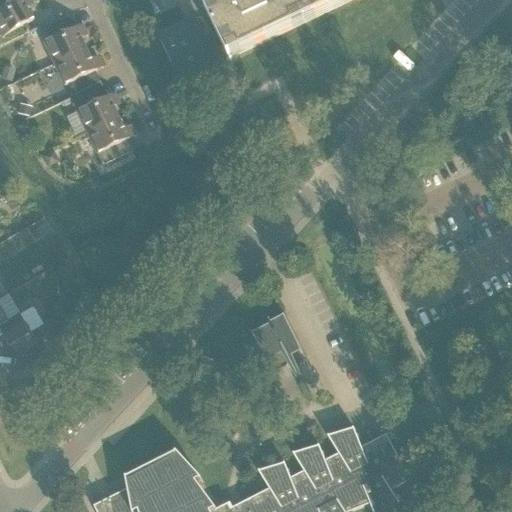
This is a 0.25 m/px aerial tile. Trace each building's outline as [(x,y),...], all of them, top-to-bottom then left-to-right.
[(0,0),(0,31),(4,39),(35,21),(23,0),(22,0),(21,1),(20,0),(0,0)] [(220,0),(204,8),(230,61),(358,0),(220,0)] [(184,92),(206,81),(202,74),(219,66),(194,16),(156,35),(184,92)] [(76,30),(71,19),(47,30),(52,41),(46,44),(56,66),(88,50),(78,29),(76,30)] [(72,84),(78,95),(102,84),(96,73),(98,72),(88,50),(56,66),(66,87),(72,84)] [(16,71),(6,68),(2,80),(13,83),(16,71)] [(109,99),(103,87),(79,99),(85,110),(78,113),(88,134),(121,119),(111,98),(109,99)] [(131,140),(121,119),(88,134),(104,167),(134,153),(129,141),(131,140)] [(7,320),(0,308),(0,332),(8,346),(42,326),(32,310),(21,316),(19,313),(7,320)] [(296,379),(300,376),(292,356),(301,351),(284,316),(269,323),(270,325),(251,334),(269,361),(281,354),(296,379)] [(354,511),(368,506),(370,511),(401,511),(390,493),(410,483),(386,436),(360,448),(353,428),(326,437),(338,456),(325,462),(318,447),(293,455),(303,474),(289,480),(284,463),(257,472),(270,492),(230,511),(228,507),(230,506),(230,505),(215,511),(197,483),(198,482),(200,485),(202,484),(174,450),(172,451),(175,455),(127,478),(126,474),(124,475),(128,492),(94,508),(96,511),(354,511)]
